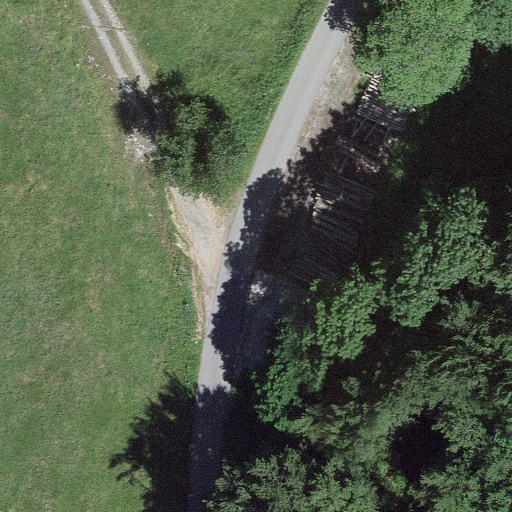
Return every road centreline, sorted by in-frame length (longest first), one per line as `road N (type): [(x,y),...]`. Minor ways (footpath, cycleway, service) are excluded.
road 1 (unclassified): [(207,511),(210,417),(272,174),(300,95),(355,0)]
road 2 (track): [(237,303),(95,0)]
